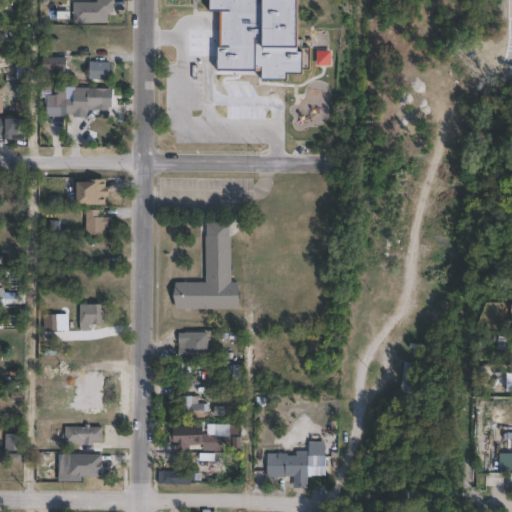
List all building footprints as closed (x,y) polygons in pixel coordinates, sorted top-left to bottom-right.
[(109,23),(74,23),(74,2),(98,2),(98,0),(114,0),(114,13),(109,13),(109,23)] [(298,0),(208,0),(209,11),(219,11),(218,69),(261,70),(261,79),(286,79),(286,72),(309,72),(309,46),(298,46),(298,0)] [(114,67),(114,72),(111,72),(111,80),(90,79),(91,61),(111,63),(111,67),(114,67)] [(88,115),(47,115),(47,100),(74,100),(74,88),(113,88),(113,108),(88,108),(88,115)] [(0,118),(6,119),(20,119),(20,135),(0,135),(0,118)] [(110,187),(110,197),(107,197),(106,205),(86,205),(87,180),(102,180),(102,187),(110,187)] [(110,218),(110,228),(105,228),(105,236),(86,236),(87,210),(101,210),(101,217),(110,218)] [(232,236),(232,282),(240,283),(240,310),(176,310),(177,283),(206,283),(207,236),(232,236)] [(26,298),(0,298),(0,288),(26,289),(26,298)] [(103,305),(103,311),(106,311),(106,321),(103,321),(103,325),(90,325),(90,331),(80,331),(80,319),(81,319),(81,316),(80,316),(80,305),(103,305)] [(209,333),(208,355),(180,354),(180,343),(179,343),(179,334),(186,334),(186,333),(209,333)] [(503,371),(503,387),(489,387),(489,383),(483,383),(483,371),(503,371)] [(511,371),(500,371),(500,389),(511,389),(511,371)] [(199,397),(199,405),(206,405),(207,418),(179,419),(178,398),(199,397)] [(200,424),(200,426),(204,426),(204,435),(216,435),(216,425),(242,425),(242,452),(203,452),(203,445),(189,445),(189,451),(175,451),(174,427),(196,426),(196,424),(200,424)] [(91,425),(91,428),(104,428),(104,443),(94,442),(94,446),(85,446),(85,442),(65,441),(65,427),(86,427),(86,425),(91,425)] [(24,452),(6,452),(6,435),(24,435),(24,452)] [(326,447),(326,458),(331,458),(331,476),(327,476),(327,477),(313,477),(313,478),(287,478),(287,479),(267,479),(268,459),(279,459),(279,455),(296,455),(296,452),(310,452),(310,447),(326,447)] [(224,459),(224,474),(203,474),(203,482),(196,481),(196,482),(192,482),(192,486),(163,485),(163,484),(160,484),(161,472),(164,472),(164,471),(189,472),(189,470),(196,470),(196,474),(201,474),(201,461),(202,461),(203,454),(215,454),(214,459),(224,459)]
